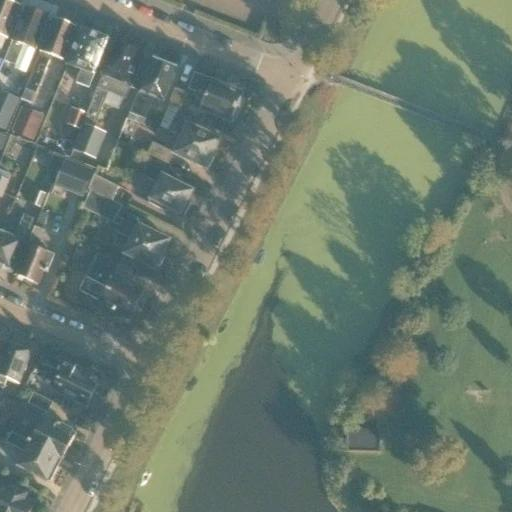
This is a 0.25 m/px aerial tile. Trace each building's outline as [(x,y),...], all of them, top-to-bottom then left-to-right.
[(8,39),(21,6),(5,0),(0,0),(0,49),(2,50),(6,39),(8,39)] [(49,17),(27,8),(5,61),(15,65),(23,45),(35,50),(49,17)] [(64,61),(76,27),(55,19),(42,53),(40,52),(26,90),(37,94),(51,56),(64,61)] [(109,40),(83,30),(69,66),(83,71),(78,84),(90,89),(98,68),(102,70),(109,51),(105,49),(109,40)] [(131,88),(144,54),(116,43),(72,152),(73,152),(70,159),(78,162),(80,155),(95,161),(106,134),(94,129),(108,92),(126,99),(130,88),(131,88)] [(162,64),(152,60),(139,92),(128,120),(144,126),(147,120),(141,117),(147,101),(143,99),(145,94),(164,102),(177,70),(173,68),(169,64),(162,64)] [(201,108),(233,120),(242,96),(231,92),(232,88),(195,73),(189,90),(206,97),(201,108)] [(169,106),(179,110),(180,111),(187,94),(176,89),(169,106)] [(0,128),(6,131),(17,105),(0,98),(0,128)] [(213,154),(219,141),(208,136),(209,135),(199,131),(201,128),(176,116),(179,110),(169,106),(160,127),(183,138),(176,154),(175,153),(175,155),(205,170),(206,168),(210,166),(214,158),(213,154)] [(12,132),(22,136),(34,141),(44,116),(22,107),(12,132)] [(87,114),(72,108),(65,124),(80,130),(87,114)] [(0,150),(3,152),(8,138),(0,134),(0,150)] [(154,143),(148,155),(170,165),(175,155),(175,153),(154,143)] [(55,187),(83,198),(94,171),(66,160),(55,187)] [(168,210),(184,218),(191,204),(188,203),(192,193),(162,178),(164,174),(145,165),(140,177),(158,186),(149,205),(166,213),(168,210)] [(0,199),(11,175),(0,170),(0,199)] [(119,188),(94,176),(87,190),(91,192),(112,202),(119,188)] [(30,204),(40,208),(46,195),(35,191),(30,204)] [(112,202),(91,192),(82,210),(113,225),(113,224),(120,228),(117,234),(132,241),(125,256),(154,270),(156,267),(159,267),(163,259),(161,256),(168,242),(139,227),(138,228),(123,220),(123,221),(116,218),(121,206),(112,202)] [(42,231),(45,223),(48,215),(42,212),(23,258),(24,258),(17,276),(38,285),(43,271),(48,273),(55,256),(35,248),(37,243),(41,244),(46,232),(42,231)] [(25,242),(28,238),(35,221),(25,217),(19,233),(20,240),(2,232),(0,237),(0,268),(2,269),(12,273),(25,242)] [(98,256),(92,267),(87,278),(108,289),(101,303),(115,310),(113,313),(130,321),(144,293),(114,278),(120,267),(98,256)] [(20,348),(9,344),(0,366),(0,400),(8,381),(19,385),(33,350),(22,346),(20,348)] [(65,366),(42,354),(31,375),(46,382),(45,384),(53,389),(54,390),(55,392),(62,396),(65,395),(83,403),(90,401),(94,393),(94,388),(95,388),(96,387),(89,384),(93,376),(76,368),(76,369),(66,364),(65,366)] [(28,405),(48,415),(53,404),(34,394),(28,405)] [(0,417),(0,425),(4,429),(14,418),(6,411),(0,417)] [(72,433),(73,431),(44,416),(36,432),(17,422),(16,425),(11,423),(9,427),(13,430),(12,432),(63,458),(75,435),(72,433)] [(51,483),(63,458),(12,432),(7,443),(26,453),(19,466),(51,483)] [(347,453),(380,453),(380,433),(347,433),(347,453)] [(13,488),(13,489),(0,482),(0,511),(31,511),(36,504),(25,499),(27,495),(13,488)]
